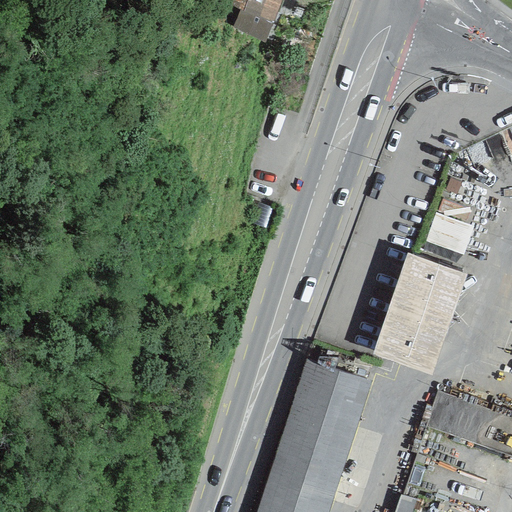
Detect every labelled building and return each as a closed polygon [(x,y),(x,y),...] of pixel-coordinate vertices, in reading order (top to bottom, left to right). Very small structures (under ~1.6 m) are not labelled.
[(274,21),(282,0),(225,0),(224,2),(241,8),(274,21)] [(267,39),(274,21),(241,8),(234,27),(267,39)] [(436,213),(425,241),(462,255),(473,226),(436,213)] [(432,376),(466,274),(404,254),(370,355),(432,376)] [(327,511),(370,381),(304,360),(255,511),(327,511)] [(410,511),(415,500),(402,495),(395,511),(410,511)]
